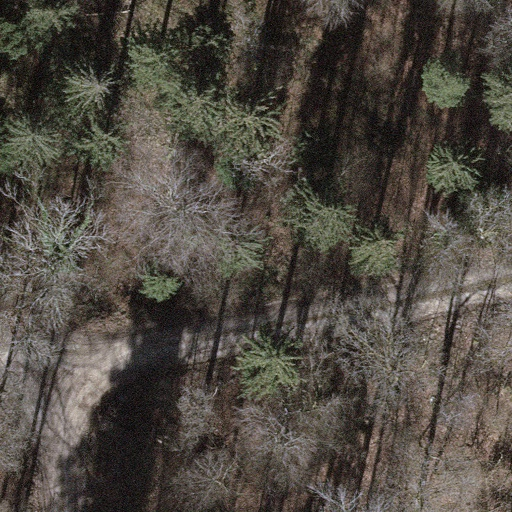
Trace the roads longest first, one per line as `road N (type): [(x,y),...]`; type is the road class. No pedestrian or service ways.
road 1 (track): [(511,275),(75,376),(0,357)]
road 2 (track): [(75,376),(34,511)]
road 3 (track): [(75,376),(0,257)]
